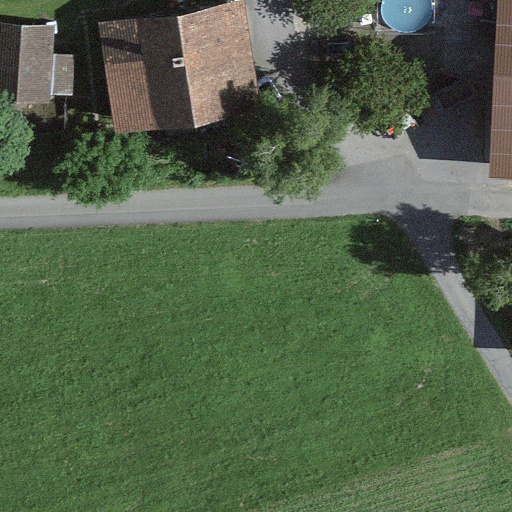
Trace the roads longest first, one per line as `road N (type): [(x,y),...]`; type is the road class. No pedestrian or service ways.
road 1 (unclassified): [(366,199),(0,213)]
road 2 (unclassified): [(273,0),(287,54),(366,199)]
road 3 (unclassified): [(511,206),(366,199)]
